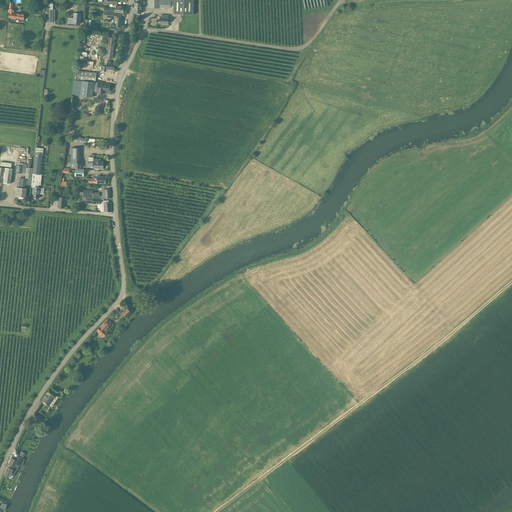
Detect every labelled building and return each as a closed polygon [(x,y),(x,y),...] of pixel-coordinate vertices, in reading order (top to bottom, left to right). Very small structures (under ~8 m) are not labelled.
[(171,1),(170,0),(148,0),(149,8),(170,8),(170,7),(173,7),(173,1),(171,1)] [(173,0),(173,14),(193,15),(193,0),(173,0)] [(141,1),(141,3),(134,3),(134,13),(141,13),(141,7),(144,7),(144,1),(141,1)] [(83,17),(84,9),(84,5),(81,5),(80,9),(80,13),(74,13),(73,18),(68,18),(67,23),(73,23),(79,24),(80,17),(83,17)] [(23,19),(24,14),(13,13),(14,10),(10,9),(9,17),(13,17),(13,18),(23,19)] [(111,24),(110,28),(122,30),(124,19),(120,19),(120,15),(116,14),(115,18),(114,22),(115,23),(115,25),(111,24)] [(159,24),(168,24),(168,16),(161,16),(161,19),(159,19),(159,24)] [(106,37),(103,58),(112,59),(114,39),(106,37)] [(114,70),(115,64),(110,63),(111,61),(107,61),(106,69),(114,70)] [(95,82),(96,73),(76,70),(75,79),(75,80),(81,80),(95,82)] [(73,80),(72,95),(92,97),(93,92),(94,82),(73,80)] [(109,84),(94,82),(93,92),(104,93),(105,91),(109,92),(109,84)] [(71,162),(71,163),(80,163),(80,148),(71,148),(71,156),(68,156),(68,162),(71,162)] [(33,174),(40,175),(43,154),(36,153),(35,153),(33,167),(32,174),(33,174)] [(103,169),(103,162),(101,162),(101,159),(93,159),(93,162),(88,161),(88,167),(93,167),(93,168),(103,169)] [(12,169),(4,168),(0,167),(0,182),(10,184),(12,169)] [(38,198),(39,194),(43,194),(44,189),(39,188),(38,188),(39,185),(41,175),(40,175),(33,174),(31,187),(34,188),(32,198),(38,198)] [(25,197),(26,189),(27,185),(31,185),(31,179),(27,179),(19,178),(18,188),(16,188),(15,196),(25,197)] [(110,189),(104,189),(99,190),(99,193),(93,192),(93,190),(83,190),(83,197),(92,197),(92,198),(99,198),(101,198),(105,198),(110,198),(110,189)] [(93,199),(93,204),(101,204),(102,212),(111,211),(111,203),(109,203),(109,201),(104,201),(104,199),(93,199)] [(126,318),(131,313),(126,308),(121,314),(126,318)] [(103,336),(108,331),(106,329),(110,325),(109,324),(111,322),(107,319),(97,330),(103,336)] [(49,390),(42,400),(43,401),(49,405),(56,395),(49,390)] [(37,423),(41,417),(34,413),(30,420),(37,423)] [(11,458),(8,465),(9,465),(13,467),(13,469),(16,471),(17,471),(19,466),(21,462),(17,461),(11,458)] [(16,471),(13,469),(8,467),(7,467),(4,476),(9,478),(11,472),(15,474),(16,471)]
